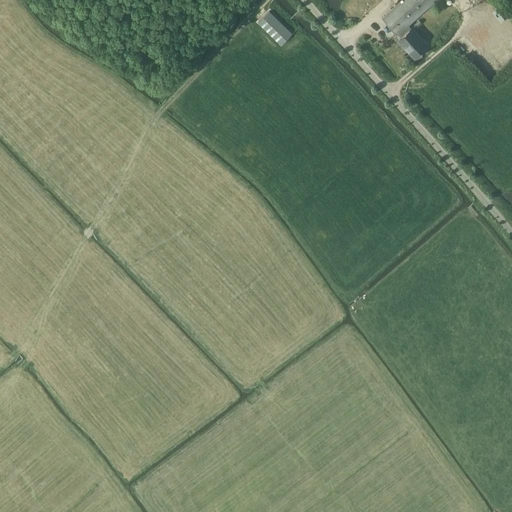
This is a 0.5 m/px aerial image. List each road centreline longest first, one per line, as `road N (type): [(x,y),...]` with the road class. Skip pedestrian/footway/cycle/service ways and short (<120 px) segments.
road 1 (track): [(28,348),(157,110),(264,0)]
road 2 (unclassified): [(511,230),(309,0)]
